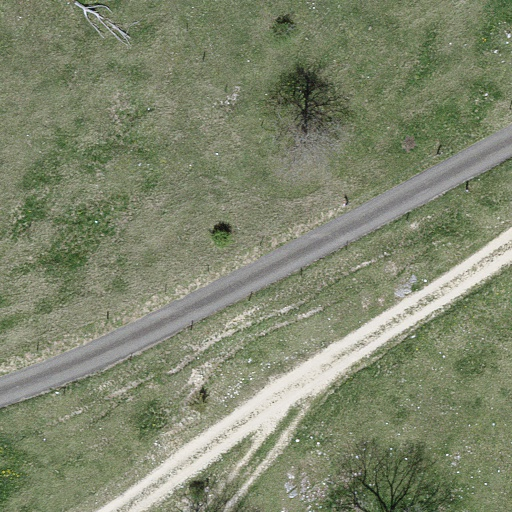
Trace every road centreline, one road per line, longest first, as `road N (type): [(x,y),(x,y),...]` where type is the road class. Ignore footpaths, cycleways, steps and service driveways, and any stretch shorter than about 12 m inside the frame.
road 1 (unclassified): [(0,390),(246,281),(511,133)]
road 2 (track): [(121,511),(511,236)]
road 3 (track): [(219,511),(368,339)]
